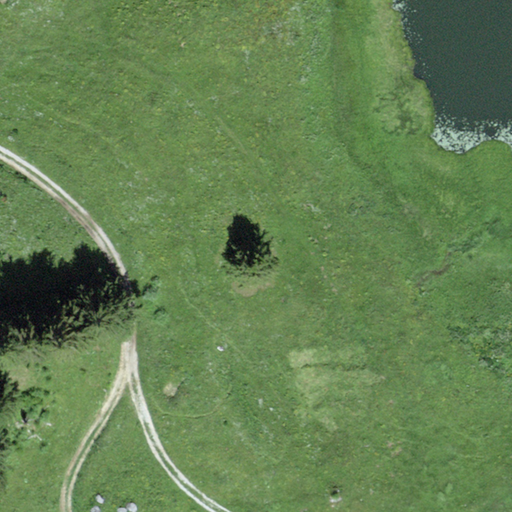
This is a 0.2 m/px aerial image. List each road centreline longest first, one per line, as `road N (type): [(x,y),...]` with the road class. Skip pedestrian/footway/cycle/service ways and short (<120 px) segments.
road 1 (track): [(0,152),(112,242),(133,321),(135,388),(154,437),(180,479),(222,511)]
road 2 (track): [(68,511),(70,474),(131,358)]
